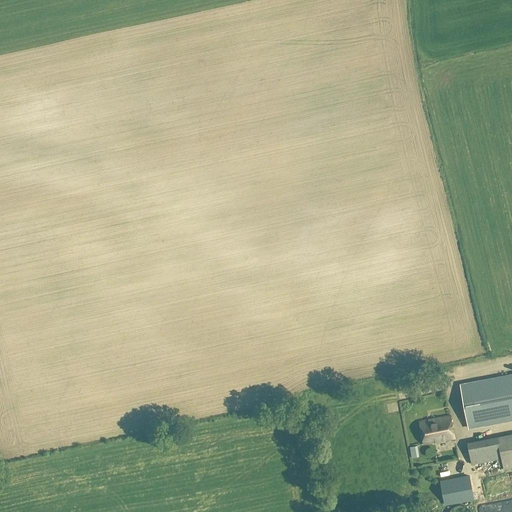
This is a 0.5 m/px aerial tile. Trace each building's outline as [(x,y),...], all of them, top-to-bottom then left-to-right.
[(511,421),(511,374),(460,384),(468,429),(511,421)] [(397,405),(386,407),(391,449),(403,447),(397,405)] [(450,417),(420,423),(424,445),(455,439),(450,417)] [(511,468),(511,434),(467,443),(472,466),(502,460),(504,470),(511,468)] [(329,464),(354,463),(353,449),(328,451),(329,464)] [(474,499),(470,476),(440,482),(445,505),(474,499)]
